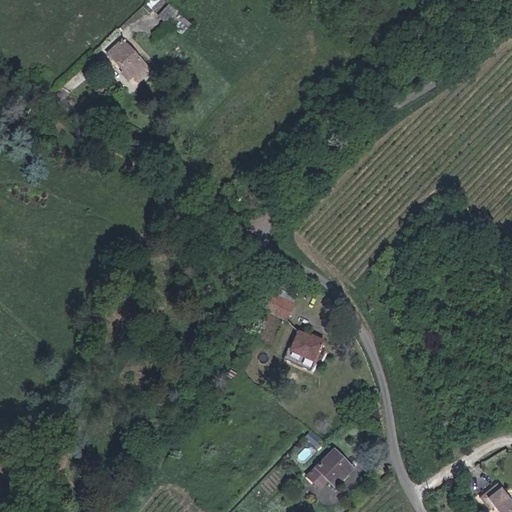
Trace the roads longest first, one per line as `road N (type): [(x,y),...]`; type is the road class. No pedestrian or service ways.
road 1 (unclassified): [(428,511),(392,437),(375,350),(347,297),(256,236)]
road 2 (unclassified): [(256,236),(308,175),(511,25)]
road 3 (unclassified): [(256,236),(122,133),(0,66)]
